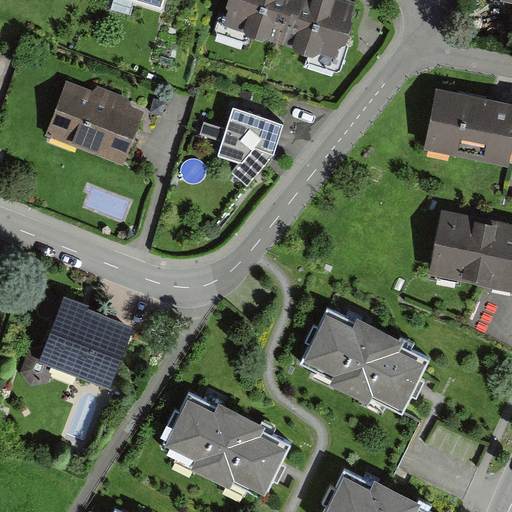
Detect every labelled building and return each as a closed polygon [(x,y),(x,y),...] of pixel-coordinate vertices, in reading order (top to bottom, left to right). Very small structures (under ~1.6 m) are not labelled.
[(373,0),(243,0),(235,29),(354,64),(373,0)] [(167,110),(77,81),(58,139),(148,168),(167,110)] [(511,95),(452,85),(439,155),(511,167),(511,95)] [(247,187),(257,171),(275,177),(285,148),(234,131),(218,177),(247,187)] [(511,223),(458,214),(446,278),(511,290),(511,223)] [(155,327),(82,295),(53,362),(126,393),(155,327)] [(458,352),(350,301),(322,362),(430,413),(458,352)] [(310,440),(193,390),(167,452),(284,501),(310,440)] [(438,511),(343,469),(322,511),(438,511)]
